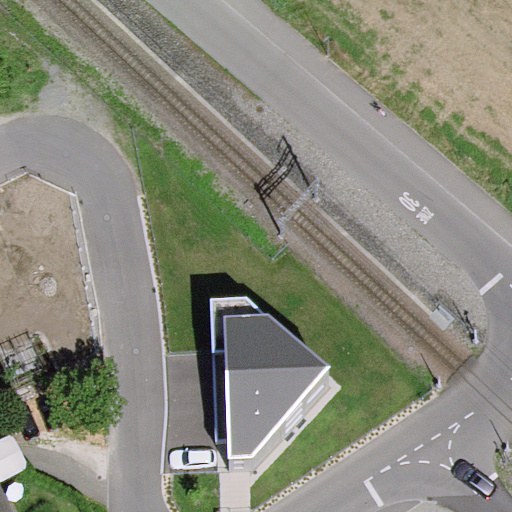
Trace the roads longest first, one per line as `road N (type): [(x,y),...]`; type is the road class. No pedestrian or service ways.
road 1 (residential): [(0,146),(23,135),(73,143),(106,177),(137,338),(138,511)]
road 2 (residential): [(196,0),(511,286)]
road 3 (residential): [(511,382),(325,511)]
